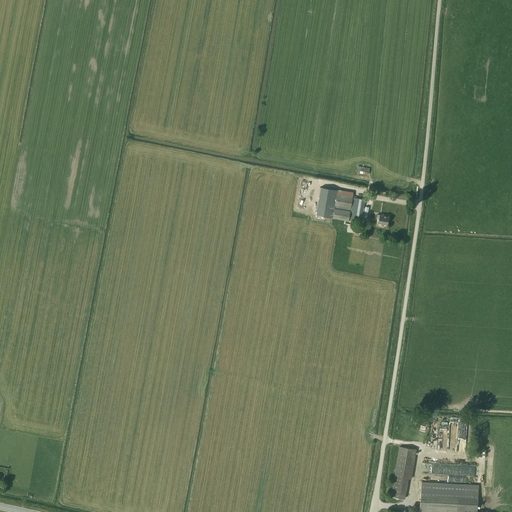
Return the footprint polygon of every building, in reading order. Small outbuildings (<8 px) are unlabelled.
[(368,175),(370,168),(360,166),(359,173),(368,175)] [(316,215),(332,218),(337,190),(321,187),(316,215)] [(337,189),(337,190),(332,218),(348,221),(356,222),(357,216),(362,217),(365,200),(353,197),(354,192),(337,189)] [(389,217),(380,215),(377,215),(376,218),(379,219),(378,223),(387,225),(389,217)] [(399,446),(392,488),(391,496),(405,499),(408,478),(411,479),(417,449),(399,446)] [(421,481),(421,489),(419,511),(476,511),(478,493),(479,485),(421,481)]
